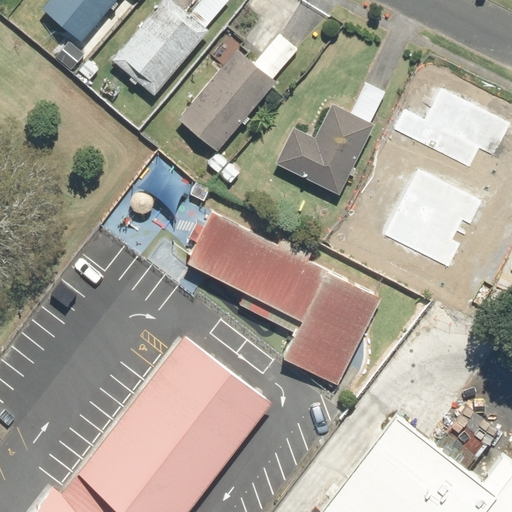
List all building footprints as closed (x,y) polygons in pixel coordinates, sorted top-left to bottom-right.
[(48,0),(44,4),(84,38),(116,0),(48,0)] [(177,0),(163,0),(115,57),(156,91),(210,27),(177,0)] [(240,44),(181,115),(220,148),(279,77),(240,44)] [(296,122),(278,160),(341,190),(376,119),(334,98),(317,132),(296,122)] [(446,121),(403,150),(454,225),(497,196),(446,121)] [(511,240),(511,208),(500,204),(486,242),(508,251),(511,240)] [(142,218),(140,220),(137,228),(137,231),(137,234),(138,238),(139,241),(141,243),(143,246),(145,248),(148,249),(151,250),(154,251),(157,251),(160,250),(163,249),(166,247),(169,246),(171,243),(173,241),(174,238),(175,235),(175,231),(175,228),(174,225),(172,222),(171,220),(168,217),(166,215),(163,214),(160,213),(157,213),(154,213),(151,213),(148,214),(145,216),(142,218)] [(355,304),(193,221),(169,266),(279,323),(262,356),(314,383),(355,304)] [(494,275),(471,263),(459,287),(482,298),(494,275)] [(160,338),(27,511),(177,511),(255,410),(160,338)] [(511,511),(511,447),(423,381),(324,511),(511,511)]
